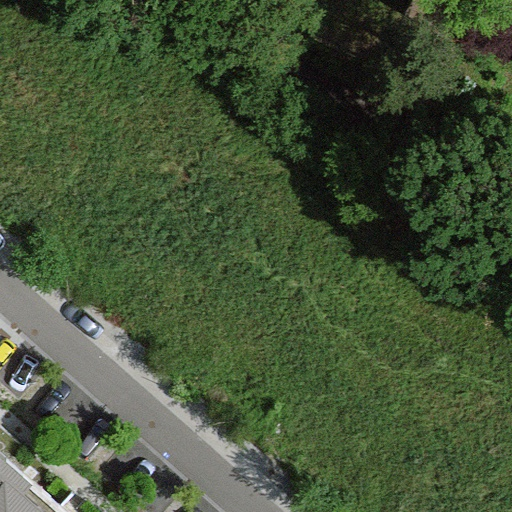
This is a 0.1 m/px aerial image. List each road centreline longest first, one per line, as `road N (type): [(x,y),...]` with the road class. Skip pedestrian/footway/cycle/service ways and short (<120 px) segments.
road 1 (track): [(207,0),(366,117),(511,197)]
road 2 (residential): [(0,288),(251,511)]
